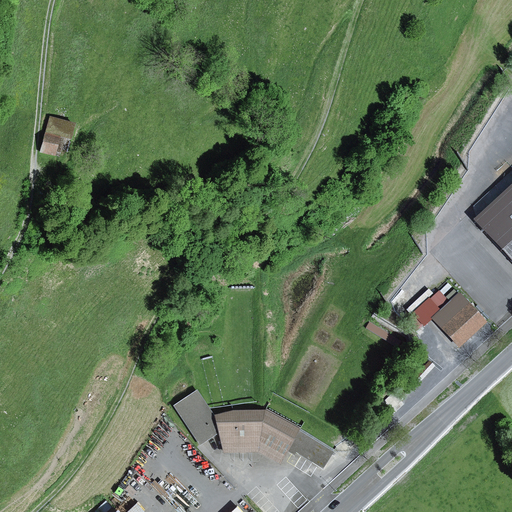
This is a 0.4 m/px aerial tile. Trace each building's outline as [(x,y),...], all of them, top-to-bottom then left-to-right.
[(78,125),(49,118),(40,152),(58,158),(63,141),(72,143),(78,125)] [(511,184),(472,221),(480,229),(511,199),(511,184)] [(511,199),(480,229),(511,264),(511,199)] [(430,289),(407,309),(412,313),(434,294),(430,289)] [(488,323),(460,293),(431,320),(459,350),(488,323)] [(372,320),(367,328),(398,347),(403,338),(372,320)] [(334,452),(301,430),(267,411),(215,414),(199,391),(174,407),(200,445),(219,435),(223,455),(259,454),(281,466),(284,460),(290,450),(301,456),(323,469),(334,452)] [(394,392),(381,404),(390,413),(402,401),(394,392)] [(107,501),(98,511),(117,511),(119,511),(107,501)]
